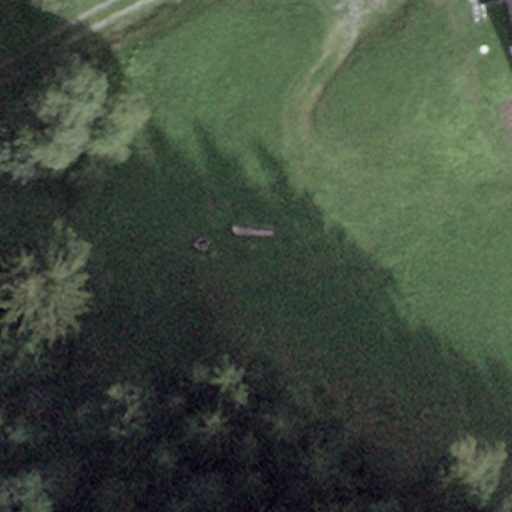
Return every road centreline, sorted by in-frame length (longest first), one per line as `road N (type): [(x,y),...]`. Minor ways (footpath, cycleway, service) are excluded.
road 1 (track): [(355,0),(297,121),(305,142),(396,164),(511,169)]
road 2 (track): [(0,68),(162,0)]
